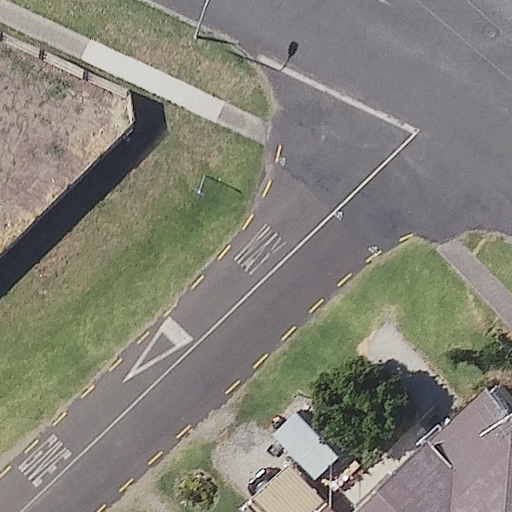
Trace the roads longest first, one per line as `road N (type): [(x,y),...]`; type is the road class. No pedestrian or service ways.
road 1 (residential): [(14,511),(490,63)]
road 2 (residential): [(377,0),(490,63)]
